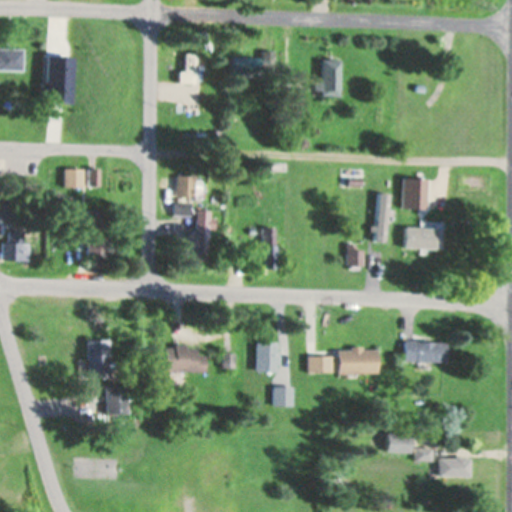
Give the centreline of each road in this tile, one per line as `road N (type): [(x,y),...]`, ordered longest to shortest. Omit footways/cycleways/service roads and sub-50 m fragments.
road 1 (residential): [(0,281),(511,303)]
road 2 (residential): [(511,25),(0,8)]
road 3 (residential): [(507,511),(511,162)]
road 4 (residential): [(149,289),(150,0)]
road 5 (residential): [(58,511),(0,326)]
